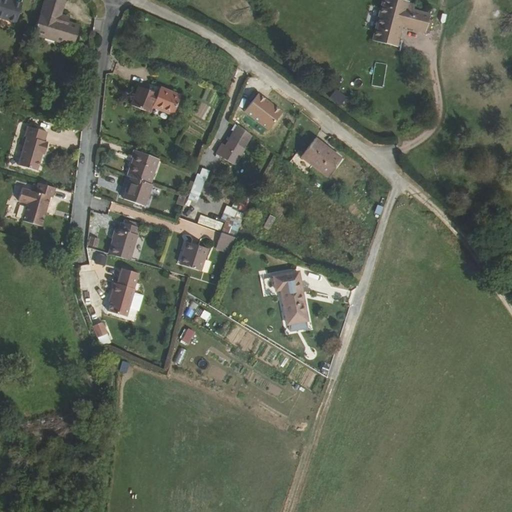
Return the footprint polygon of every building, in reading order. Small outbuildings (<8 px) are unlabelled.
[(21,3),(9,0),(0,0),(0,18),(15,24),(21,3)] [(55,39),(54,42),(72,48),(79,29),(64,24),(65,19),(59,17),(64,0),(63,0),(44,0),(40,17),(38,16),(34,32),(55,39)] [(416,1),(410,0),(382,0),(372,38),(398,45),(402,27),(426,34),(430,12),(414,8),(416,1)] [(33,35),(54,42),(55,39),(34,32),(33,35)] [(384,87),(386,64),(374,63),(371,86),(384,87)] [(227,81),(232,67),(226,64),(220,78),(227,81)] [(163,103),(177,107),(182,94),(161,86),(157,97),(153,95),(155,92),(138,85),(134,96),(147,99),(163,103)] [(335,90),(328,99),(339,108),(346,98),(335,90)] [(174,114),(177,107),(163,103),(147,99),(134,96),(131,103),(147,110),(150,104),(174,114)] [(63,137),(43,131),(40,140),(42,142),(33,169),(52,176),(58,160),(60,161),(64,148),(60,146),(63,137)] [(233,169),(250,142),(238,134),(226,151),(224,149),(217,159),(233,169)] [(328,177),(343,157),(316,136),(300,156),(328,177)] [(151,183),(160,159),(137,150),(134,158),(136,160),(130,175),(135,177),(151,183)] [(203,182),(209,169),(203,165),(198,179),(203,182)] [(145,206),(154,184),(151,183),(135,177),(126,199),(145,206)] [(55,197),(58,189),(43,184),(41,191),(28,188),(23,200),(32,204),(26,220),(49,228),(59,198),(55,197)] [(236,204),(235,212),(246,213),(246,205),(236,204)] [(234,239),(244,216),(229,210),(219,233),(234,239)] [(219,233),(222,225),(199,216),(196,224),(219,233)] [(265,216),(262,230),(270,232),(274,218),(265,216)] [(109,250),(130,258),(141,226),(123,220),(120,228),(117,227),(109,250)] [(221,235),(215,251),(228,255),(233,239),(221,235)] [(183,262),(194,267),(200,244),(186,239),(183,248),(186,249),(183,262)] [(211,250),(200,244),(194,267),(205,273),(211,250)] [(94,264),(101,267),(106,259),(99,256),(94,264)] [(112,306),(131,313),(142,272),(124,267),(120,282),(117,282),(116,286),(118,287),(116,295),(112,306)] [(300,270),(264,276),(266,292),(280,290),(285,325),(309,321),(300,270)] [(131,316),(131,313),(112,306),(112,310),(131,316)] [(207,323),(211,316),(202,312),(198,320),(207,323)] [(96,337),(107,335),(104,322),(93,325),(96,337)] [(188,346),(193,333),(183,329),(178,342),(188,346)] [(96,337),(101,344),(109,342),(107,335),(96,337)]
